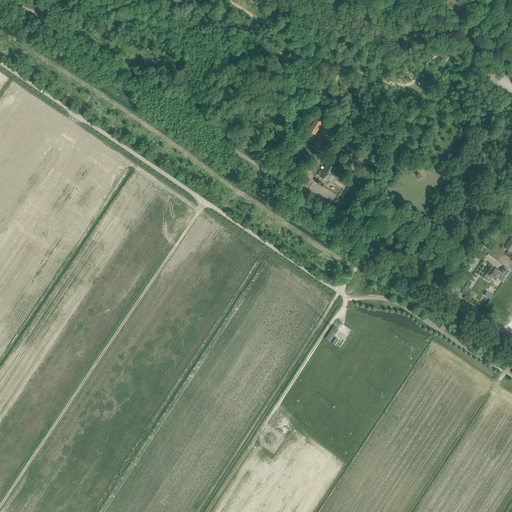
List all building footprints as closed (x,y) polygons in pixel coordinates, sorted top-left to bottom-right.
[(268,0),(256,0),(268,12),(274,6),(268,0)] [(331,0),(331,1),(326,9),(335,14),(342,0),(345,0),(349,1),(349,0),(331,0)] [(456,16),(464,0),(446,0),(442,10),(456,16)] [(399,15),(386,8),(381,17),(394,24),(399,15)] [(314,34),(307,44),(320,51),(326,41),(314,34)] [(356,37),(355,55),(365,56),(366,37),(356,37)] [(316,118),(309,131),(315,135),(323,122),(316,118)] [(324,128),(312,147),(320,152),(332,133),(330,131),(324,128)] [(296,156),(301,160),(305,153),(300,150),(296,156)] [(321,170),(317,175),(328,181),(328,180),(332,183),(335,177),(332,175),(335,169),(327,164),(322,171),(321,170)] [(360,189),(351,183),(349,185),(352,187),(358,191),(360,189)] [(496,281),(499,277),(499,276),(504,279),(510,271),(505,269),(502,274),(501,273),(502,272),(499,270),(498,271),(492,267),(487,275),(496,281)] [(487,291),(484,295),(490,300),(493,296),(487,291)] [(330,341),(339,329),(334,326),(326,339),(330,341)]
